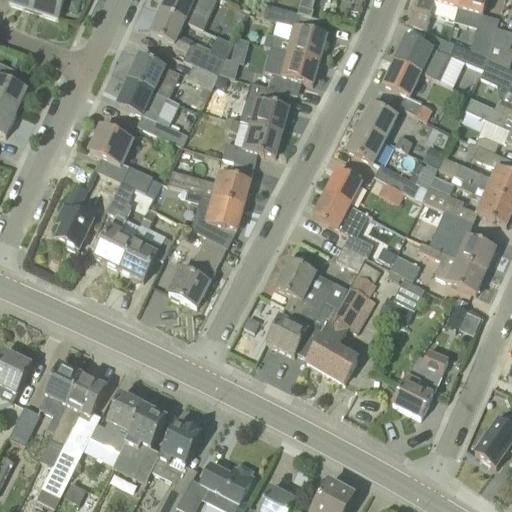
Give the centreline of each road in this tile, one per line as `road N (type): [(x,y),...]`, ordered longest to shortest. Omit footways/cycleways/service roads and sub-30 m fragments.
road 1 (residential): [(198,377),(387,0)]
road 2 (tertiary): [(426,499),(198,377)]
road 3 (tertiary): [(198,377),(0,287)]
road 4 (residential): [(426,499),(511,302)]
road 5 (residential): [(0,247),(84,70)]
